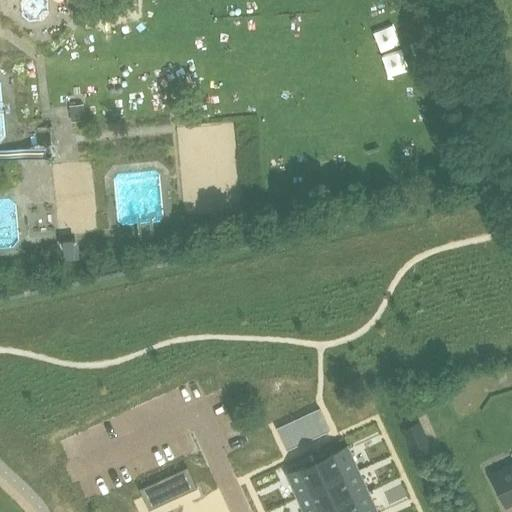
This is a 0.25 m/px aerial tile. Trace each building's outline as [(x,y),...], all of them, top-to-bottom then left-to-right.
[(82,101),(69,102),(70,117),(84,116),(82,101)] [(59,158),(58,144),(54,144),(50,145),(51,158),(59,158)] [(77,239),(62,240),(64,259),(79,258),(77,239)] [(319,408),(312,411),(317,422),(324,419),(319,408)] [(312,411),(305,415),(310,426),(317,422),(312,411)] [(305,415),(297,418),(302,429),(310,426),(305,415)] [(297,418),(290,421),(295,432),(302,429),(297,418)] [(324,419),(317,422),(322,434),(329,430),(324,419)] [(290,421),(283,424),(288,436),(295,432),(290,421)] [(317,422),(310,426),(315,437),(322,434),(317,422)] [(419,422),(402,429),(408,444),(425,436),(419,422)] [(310,426),(302,429),(308,440),(315,437),(310,426)] [(302,429),(295,432),(300,444),(308,440),(302,429)] [(295,432),(288,436),(293,447),(300,444),(295,432)] [(346,446),(316,460),(326,482),(356,468),(346,446)] [(316,460),(287,473),(297,495),(326,482),(316,460)] [(491,470),(490,471),(506,505),(511,501),(511,465),(493,475),(491,470)] [(187,467),(139,489),(148,510),(197,488),(187,467)] [(356,468),(326,482),(336,503),(365,490),(356,468)] [(326,482),(297,495),(304,511),(317,511),(336,503),(326,482)] [(365,490),(336,503),(340,511),(374,511),(376,511),(365,490)] [(340,511),(336,503),(317,511),(340,511)]
